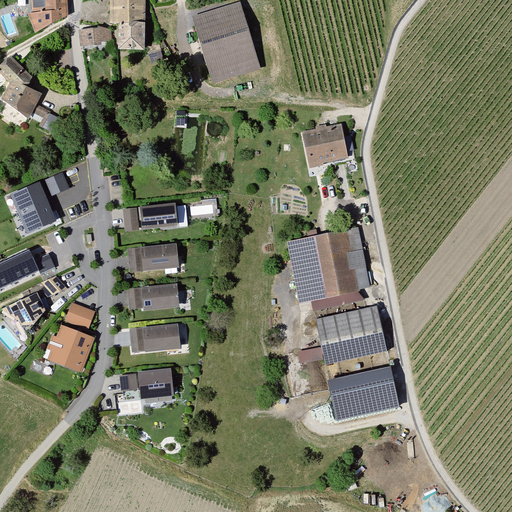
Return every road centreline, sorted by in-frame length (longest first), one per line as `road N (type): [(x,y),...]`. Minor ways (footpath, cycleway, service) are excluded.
road 1 (residential): [(75,0),(109,265),(96,391)]
road 2 (track): [(96,391),(0,509)]
